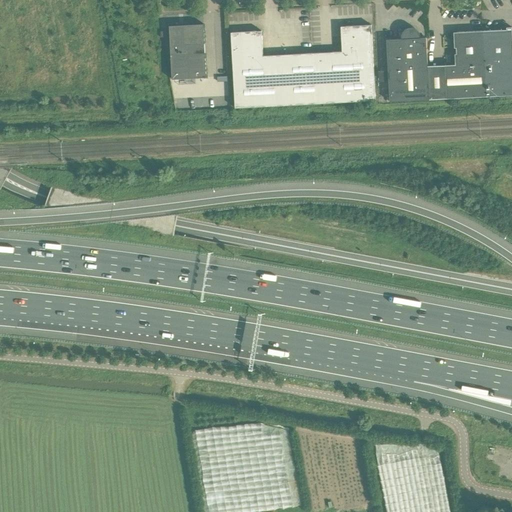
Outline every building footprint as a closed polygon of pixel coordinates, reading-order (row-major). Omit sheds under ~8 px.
[(203,23),(169,25),(169,31),(171,53),(172,78),(206,76),(206,75),(203,23)] [(375,100),(371,25),(341,26),(342,51),(322,52),(325,102),(375,100)] [(432,99),(430,65),(428,65),(426,37),(421,38),(420,34),(418,31),(415,28),(412,27),(408,27),(405,29),(403,32),(402,35),(401,39),(387,40),(390,101),(430,99),(432,99)] [(484,31),(487,96),(511,94),(511,28),(511,27),(506,27),(507,30),(484,31)] [(231,32),(235,107),(302,103),(298,83),(292,53),(263,55),(262,30),(231,32)] [(454,32),(455,47),(456,47),(456,53),(455,53),(456,64),(430,65),(432,99),(487,96),(484,31),(454,32)] [(302,103),(325,102),(322,52),(292,53),(298,83),(302,103)]
